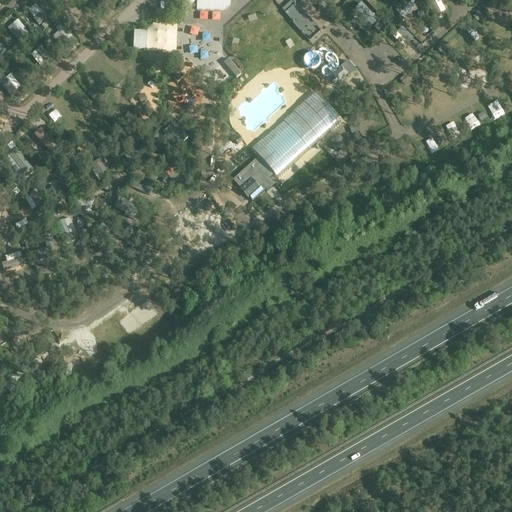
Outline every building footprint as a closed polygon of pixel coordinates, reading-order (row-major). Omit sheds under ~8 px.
[(43,0),(37,5),(42,12),(34,19),(39,26),(54,13),(43,0)] [(108,5),(103,0),(95,0),(104,9),(108,5)] [(196,0),(197,10),(224,12),(230,6),(230,0),(196,0)] [(400,14),(413,0),(403,0),(394,9),(400,14)] [(282,9),(286,13),(285,14),(292,22),(292,23),(309,42),(321,31),(303,12),(295,4),(295,5),(291,1),(282,9)] [(364,5),(359,9),(369,22),(374,18),(364,5)] [(473,17),(477,22),(483,17),(478,12),(473,17)] [(13,23),(13,24),(23,36),(24,37),(29,33),(18,19),(13,23)] [(378,23),(374,27),(379,32),(383,28),(378,23)] [(56,28),(58,31),(69,42),(71,45),(76,40),(61,24),(56,28)] [(248,27),(238,35),(251,50),(261,42),(248,27)] [(9,54),(0,43),(0,53),(4,58),(9,54)] [(437,48),(441,53),(446,49),(442,44),(437,48)] [(143,62),(156,62),(156,50),(144,49),(143,62)] [(263,62),(272,57),(268,50),(259,54),(263,62)] [(228,59),(224,63),(236,78),(241,74),(228,59)] [(119,67),(129,73),(132,67),(123,61),(119,67)] [(347,61),(340,68),(348,76),(355,70),(347,61)] [(173,104),(191,87),(180,74),(161,91),(173,104)] [(400,80),(404,85),(409,81),(405,75),(400,80)] [(258,157),(233,180),(237,185),(241,189),(249,197),(248,198),(253,202),(265,191),(267,192),(272,188),(270,186),(274,183),(270,179),(274,175),(278,179),(289,170),(288,169),(299,160),(299,159),(309,150),(309,151),(319,141),(320,142),(330,132),(331,133),(341,123),(313,92),(303,102),(293,111),(293,112),(283,121),(273,131),(272,130),(262,140),(262,139),(251,149),(258,157)] [(138,97),(141,103),(147,100),(144,95),(138,97)] [(391,102),(394,108),(400,105),(396,99),(391,102)] [(89,101),(85,105),(89,111),(94,107),(89,101)] [(148,102),(142,105),(145,110),(151,107),(148,102)] [(139,107),(133,110),(136,115),(142,112),(139,107)] [(152,109),(146,112),(149,117),(155,114),(152,109)] [(477,116),(481,122),(487,118),(484,112),(477,116)] [(186,139),(177,130),(171,124),(167,128),(172,134),(177,138),(180,141),(182,143),(186,139)] [(352,134),(359,131),(357,125),(349,128),(352,134)] [(58,147),(41,129),(34,136),(51,153),(58,147)] [(136,159),(143,156),(135,137),(125,141),(127,146),(130,144),(136,159)] [(437,140),(440,146),(446,143),(443,137),(437,140)] [(35,172),(16,149),(9,154),(19,167),(16,168),(19,172),(12,177),(18,185),(35,172)] [(82,151),(79,156),(84,160),(87,155),(82,151)] [(77,158),(74,163),(79,167),(82,162),(77,158)] [(97,168),(103,179),(109,176),(99,160),(92,165),(95,169),(97,168)] [(73,165),(69,170),(74,173),(78,168),(73,165)] [(58,184),(54,186),(58,192),(62,190),(67,198),(72,195),(61,178),(56,181),(58,184)] [(89,213),(92,208),(85,204),(86,201),(79,197),(77,200),(74,198),(71,203),(89,213)] [(126,208),(136,214),(139,208),(119,198),(115,206),(124,211),(126,208)] [(221,217),(214,222),(217,226),(224,222),(221,217)] [(102,223),(90,241),(95,245),(96,245),(97,244),(101,247),(106,239),(102,236),(108,227),(102,223)] [(47,249),(30,253),(33,263),(57,257),(51,234),(43,236),(46,246),(47,249)]
